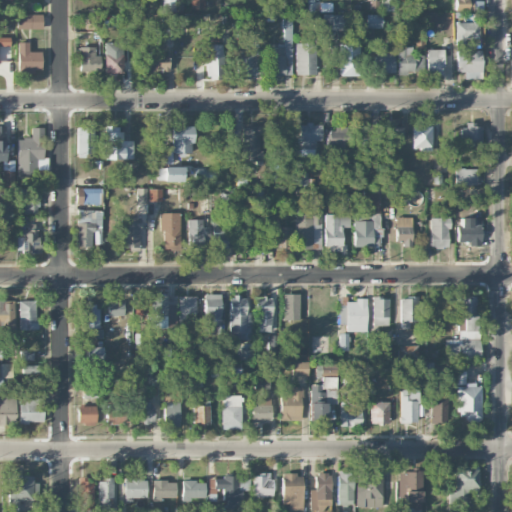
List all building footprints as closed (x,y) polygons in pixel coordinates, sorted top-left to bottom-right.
[(190,0),(191,9),(204,9),(204,0),(190,0)] [(392,0),(389,0),(382,0),(382,10),(393,10),(392,0)] [(467,0),(454,0),(455,11),(472,10),(472,1),(468,1),(467,0)] [(16,15),(16,29),(42,29),(41,14),(16,15)] [(330,28),(331,14),(322,14),(322,28),(330,28)] [(332,30),(348,29),(348,14),(331,15),(332,30)] [(380,14),(368,14),(368,26),(380,26),(380,14)] [(100,15),(85,15),(85,29),(100,30),(100,15)] [(478,22),(455,23),(456,46),(465,46),(465,38),(479,38),(478,22)] [(237,52),(237,78),(250,78),(250,74),(262,74),(262,31),(254,32),(255,52),(237,52)] [(268,75),(290,75),(291,39),(282,38),(282,44),(269,44),(268,75)] [(28,42),(17,42),(17,72),(41,72),(41,52),(28,51),(28,42)] [(104,43),(104,74),(123,73),(122,42),(104,43)] [(340,76),(358,76),(358,42),(339,43),(340,76)] [(295,43),(295,75),(315,74),(315,43),(295,43)] [(223,44),(205,45),(206,78),(224,78),(223,44)] [(411,46),(397,47),(397,75),(406,75),(406,72),(422,71),(422,55),(412,55),(411,46)] [(99,55),(92,56),(91,47),(79,47),(79,71),(100,71),(99,55)] [(442,50),(427,50),(426,74),(442,75),(442,50)] [(456,72),(479,72),(479,50),(456,51),(456,72)] [(394,55),(374,56),(374,73),(394,72),(394,55)] [(169,72),(169,56),(148,56),(148,73),(169,72)] [(481,126),(473,126),(472,122),(463,123),(463,145),(481,145),(481,126)] [(321,141),(321,124),(300,123),(299,138),(294,138),(293,155),(302,155),(302,150),(316,151),(316,141),(321,141)] [(355,123),(355,144),(370,144),(369,123),(355,123)] [(402,124),(386,124),(386,142),(402,142),(402,124)] [(77,126),(76,154),(92,155),(93,127),(77,126)] [(103,158),(133,160),(133,140),(120,140),(120,127),(105,126),(103,158)] [(430,151),(431,126),(412,126),(411,150),(430,151)] [(42,127),(31,128),(31,138),(17,138),(17,176),(32,176),(32,170),(47,170),(47,158),(43,158),(42,127)] [(192,153),(193,127),(172,127),(171,152),(192,153)] [(242,161),(260,161),(260,128),(242,128),(242,161)] [(328,128),(329,153),(350,153),(349,128),(328,128)] [(163,181),(182,182),(183,167),(164,166),(163,181)] [(194,181),(213,182),(214,169),(200,168),(200,176),(194,176),(194,181)] [(454,169),(454,185),(475,185),(475,168),(454,169)] [(294,185),(307,186),(308,173),(295,172),(294,185)] [(77,187),(91,186),(90,177),(76,178),(77,187)] [(17,188),(16,197),(22,197),(22,214),(37,214),(37,195),(28,194),(29,188),(17,188)] [(101,204),(101,188),(75,188),(75,204),(101,204)] [(146,188),(136,188),(136,202),(146,202),(146,188)] [(253,196),(263,197),(263,188),(253,188),(253,196)] [(377,189),(364,188),(363,205),(377,206),(377,189)] [(161,189),(149,189),(149,201),(161,201),(161,189)] [(0,224),(11,225),(11,204),(0,203),(0,224)] [(91,247),(92,228),(100,229),(101,210),(76,210),(75,246),(91,247)] [(295,249),(321,249),(321,211),(295,211),(295,249)] [(161,248),(179,247),(179,213),(160,213),(161,248)] [(381,246),(382,214),(353,213),(353,246),(381,246)] [(349,228),(350,215),(326,214),(325,251),(341,251),(342,227),(349,228)] [(120,247),(139,247),(140,218),(121,217),(120,247)] [(395,245),(411,244),(410,217),(395,218),(395,245)] [(236,219),(238,248),(255,247),(253,218),(236,219)] [(448,218),(430,218),(429,247),(448,248),(448,218)] [(459,244),(480,244),(480,218),(459,218),(459,244)] [(187,249),(203,249),(203,238),(210,238),(209,227),(202,227),(202,219),(187,219),(187,249)] [(211,247),(227,248),(227,221),(211,220),(211,247)] [(292,248),(292,227),(274,227),(275,248),(292,248)] [(16,251),(36,251),(36,229),(16,229),(16,251)] [(220,294),(204,294),(204,326),(220,326),(220,294)] [(298,294),(282,294),(282,320),(298,320),(298,294)] [(164,328),(164,307),(176,308),(177,296),(148,295),(147,328),(164,328)] [(245,296),(229,297),(230,340),(251,339),(250,312),(245,312),(245,296)] [(255,297),(255,332),(271,331),(271,297),(255,297)] [(399,298),(400,329),(408,328),(408,322),(417,322),(417,297),(399,298)] [(445,359),(477,358),(476,297),(456,298),(457,339),(444,340),(445,359)] [(388,298),(372,298),(371,325),(387,325),(388,298)] [(365,332),(366,299),(338,299),(338,324),(345,324),(345,332),(365,332)] [(0,333),(14,333),(13,300),(0,300),(0,333)] [(18,301),(19,330),(37,329),(36,300),(18,301)] [(106,302),(106,316),(123,316),(123,302),(106,302)] [(98,328),(99,309),(82,308),(82,328),(98,328)] [(347,350),(347,333),(339,333),(339,350),(347,350)] [(268,361),(278,360),(277,335),(267,336),(268,361)] [(251,360),(251,345),(236,344),(236,359),(251,360)] [(101,347),(83,346),(82,357),(101,358),(101,347)] [(397,346),(398,358),(414,358),(414,346),(397,346)] [(291,376),(307,376),(308,362),(292,361),(291,376)] [(366,363),(354,363),(354,375),(366,375),(366,363)] [(315,376),(332,377),(332,364),(316,364),(315,376)] [(455,415),(465,415),(465,422),(479,422),(481,384),(464,384),(464,376),(456,376),(455,415)] [(325,421),(325,404),(336,403),(335,377),(321,377),(321,384),(309,385),(310,421),(325,421)] [(269,381),(254,380),(254,389),(268,389),(269,381)] [(279,420),(301,420),(301,387),(288,387),(288,394),(280,394),(279,420)] [(163,426),(179,427),(180,390),(164,390),(163,426)] [(416,390),(399,391),(400,422),(417,421),(416,390)] [(430,422),(446,423),(447,391),(431,390),(430,422)] [(0,391),(0,424),(15,424),(15,391),(0,391)] [(222,429),(242,429),(241,395),(221,396),(222,429)] [(43,423),(42,397),(18,398),(19,423),(43,423)] [(270,398),(251,398),(251,421),(271,421),(270,398)] [(339,401),(338,425),(360,426),(361,402),(339,401)] [(370,423),(388,423),(388,401),(369,402),(370,423)] [(134,405),(134,422),(153,422),(153,404),(134,405)] [(77,424),(95,424),(96,405),(78,405),(77,424)] [(193,424),(210,424),(209,405),(192,406),(193,424)] [(107,423),(121,423),(121,414),(107,414),(107,423)] [(337,505),(353,505),(352,470),(336,471),(337,505)] [(467,511),(468,493),(477,493),(477,470),(455,470),(454,493),(449,493),(448,511),(467,511)] [(355,472),(356,499),(381,498),(381,471),(355,472)] [(398,508),(397,511),(420,511),(421,472),(398,471),(397,501),(413,501),(413,508),(398,508)] [(331,510),(329,472),(314,473),(315,489),(309,489),(310,510),(331,510)] [(252,498),(272,498),(272,474),(252,474),(252,498)] [(281,474),(282,511),(302,511),(301,474),(281,474)] [(7,504),(19,505),(19,498),(35,498),(36,476),(8,475),(7,504)] [(249,476),(208,477),(208,491),(224,491),(224,509),(235,509),(235,503),(242,503),(242,491),(249,490),(249,476)] [(93,479),(78,478),(77,509),(93,510),(93,479)] [(97,479),(98,511),(108,511),(108,499),(113,499),(112,479),(97,479)] [(124,499),(146,499),(146,479),(124,479),(124,499)] [(175,498),(175,480),(152,481),(152,499),(175,498)] [(182,480),(181,499),(203,500),(204,481),(182,480)]
